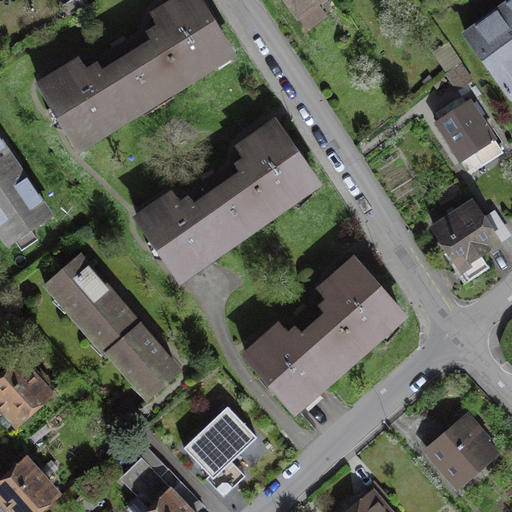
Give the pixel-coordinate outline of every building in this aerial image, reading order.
[(252,63),(210,0),(194,0),(178,11),(88,71),(56,92),(103,162),(252,63)] [(288,0),(318,42),(339,28),(329,14),(349,0),(288,0)] [(511,11),(476,38),(511,87),(511,11)] [(477,85),(468,73),(454,83),(463,95),(477,85)] [(504,144),(472,100),(440,124),(471,168),(504,144)] [(333,188),(285,122),(260,140),(177,201),(154,218),(203,284),(333,188)] [(67,225),(0,127),(0,224),(20,255),(67,225)] [(511,254),(479,212),(436,245),(472,291),(511,259),(511,254)] [(423,324),(366,257),(338,280),(280,329),(255,351),(312,418),(423,324)] [(193,380),(89,260),(56,288),(160,408),(193,380)] [(61,398),(26,361),(0,385),(0,400),(28,429),(61,398)] [(260,451),(216,406),(177,444),(222,489),(260,451)] [(476,436),(481,432),(468,417),(430,450),(457,480),(490,452),(476,436)] [(53,511),(71,496),(40,461),(1,495),(16,511),(53,511)] [(102,511),(110,507),(99,492),(80,506),(84,511),(102,511)] [(200,511),(181,494),(164,511),(200,511)] [(384,511),(372,498),(356,511),(384,511)]
